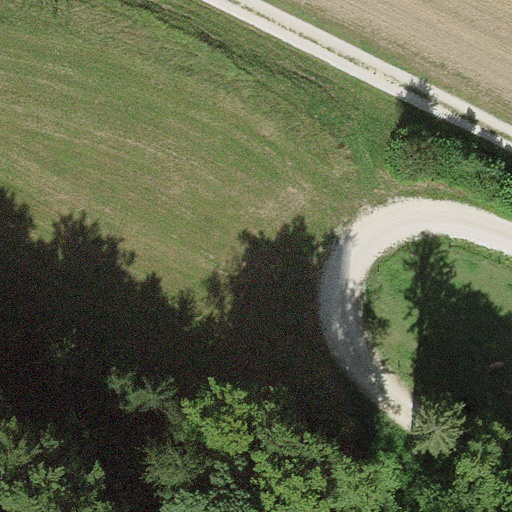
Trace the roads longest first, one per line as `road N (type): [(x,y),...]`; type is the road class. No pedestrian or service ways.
road 1 (track): [(493,511),(426,454),(338,352),(333,296),(341,261),(372,228),(446,221)]
road 2 (track): [(511,154),(217,0)]
